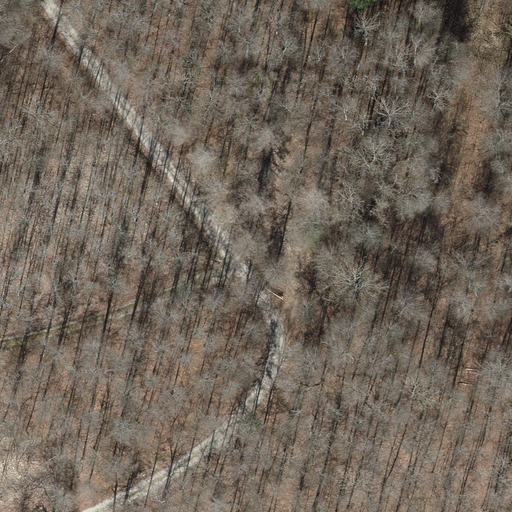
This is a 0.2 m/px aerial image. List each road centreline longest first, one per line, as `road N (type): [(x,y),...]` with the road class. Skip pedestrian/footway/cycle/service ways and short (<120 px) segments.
road 1 (track): [(102,511),(138,495),(247,413),(284,337),(250,270),(46,0)]
road 2 (track): [(248,0),(295,220),(250,270)]
road 3 (track): [(0,341),(250,270)]
